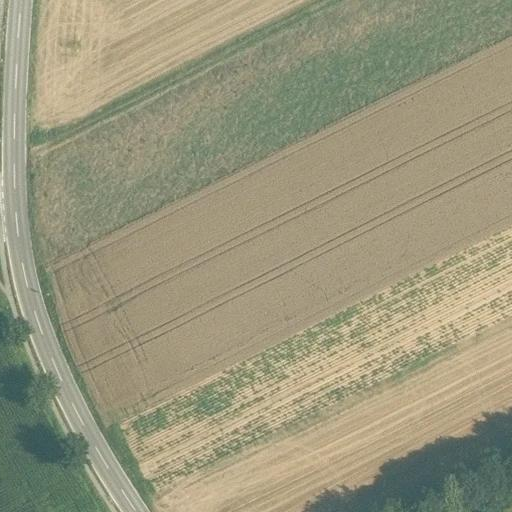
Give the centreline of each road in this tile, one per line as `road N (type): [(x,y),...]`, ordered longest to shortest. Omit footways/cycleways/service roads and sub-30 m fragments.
road 1 (track): [(10,162),(27,161),(345,0)]
road 2 (tertiary): [(130,511),(60,392),(25,303),(12,221)]
road 3 (tertiary): [(12,221),(18,0)]
